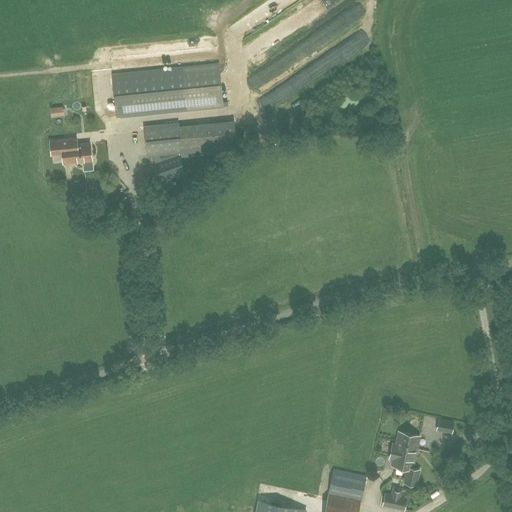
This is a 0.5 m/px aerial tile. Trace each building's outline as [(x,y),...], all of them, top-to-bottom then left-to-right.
[(219,64),(112,75),(116,117),(223,106),(219,64)] [(55,115),(68,114),(67,106),(54,106),(55,115)] [(163,163),(162,153),(236,146),(234,121),(178,126),(178,123),(144,127),(147,155),(149,154),(150,166),(153,165),(159,184),(187,174),(181,156),(163,163)] [(77,144),(76,138),(50,140),(51,154),(62,153),(63,163),(91,160),(90,143),(77,144)] [(436,430),(452,434),(455,421),(439,418),(436,430)] [(407,468),(404,482),(416,484),(419,470),(412,468),(419,436),(399,431),(396,444),(393,443),(390,458),(393,459),(391,464),(407,468)] [(358,511),(366,476),(333,469),(324,511),(358,511)] [(406,498),(401,497),(403,488),(392,486),(390,495),(385,494),(383,505),(404,509),(406,498)]
